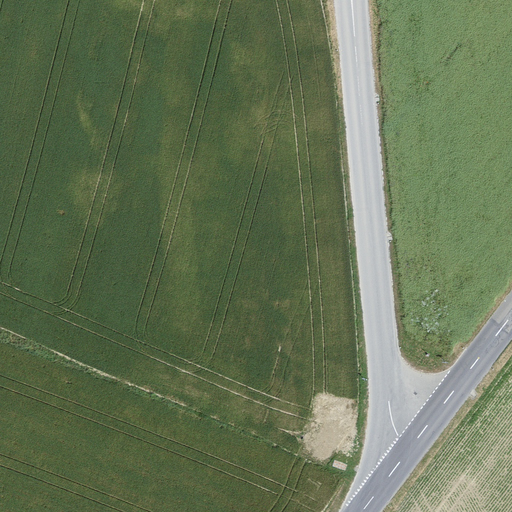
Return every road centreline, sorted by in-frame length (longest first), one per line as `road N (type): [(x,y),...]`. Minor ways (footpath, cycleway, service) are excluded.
road 1 (tertiary): [(353,0),(399,466)]
road 2 (tertiary): [(399,466),(511,321)]
